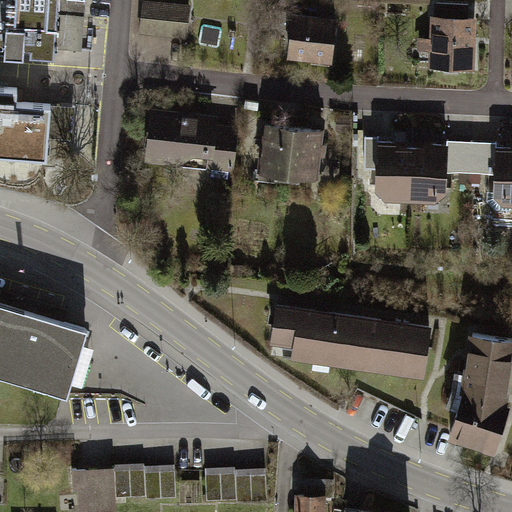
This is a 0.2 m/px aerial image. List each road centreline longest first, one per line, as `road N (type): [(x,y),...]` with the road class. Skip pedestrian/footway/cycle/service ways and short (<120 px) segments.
road 1 (residential): [(497,102),(117,71)]
road 2 (residential): [(313,428),(0,436)]
road 3 (tertiary): [(70,256),(313,428)]
road 4 (tertiary): [(313,428),(378,462),(511,508)]
road 5 (residential): [(117,71),(103,206),(70,256)]
